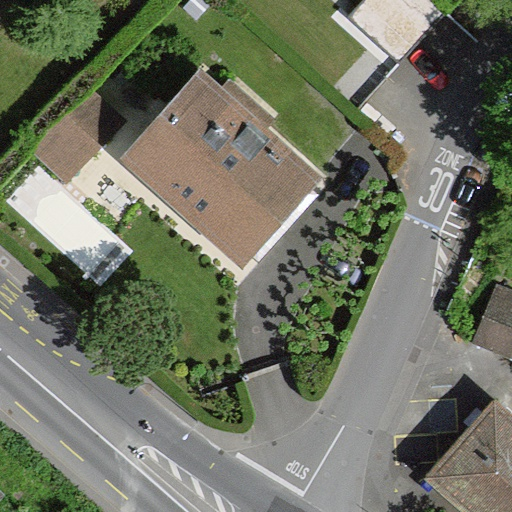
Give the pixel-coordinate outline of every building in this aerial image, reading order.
[(448,13),(433,0),(366,0),(350,19),(402,65),(448,13)] [(439,0),(450,10),(458,0),(439,0)] [(308,176),(203,83),(140,156),(247,248),(308,176)] [(57,122),(35,145),(69,177),(90,153),(82,146),(102,123),(80,104),(60,125),(57,122)] [(510,356),(511,350),(511,291),(503,287),(480,343),(510,356)] [(511,511),(511,415),(497,402),(429,474),(472,511),(511,511)]
